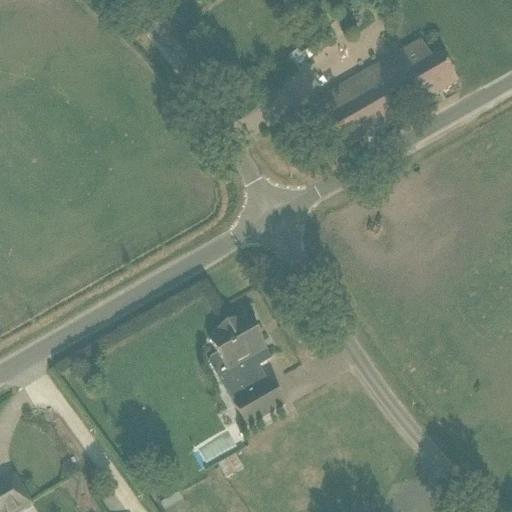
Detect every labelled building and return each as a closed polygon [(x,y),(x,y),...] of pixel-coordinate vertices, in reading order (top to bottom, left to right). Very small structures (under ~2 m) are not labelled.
[(362,0),(376,10),(382,0),(362,0)] [(297,51),(290,57),(297,66),(304,61),(305,63),(334,41),(321,24),(292,46),(297,51)] [(438,54),(431,58),(422,42),(302,111),(330,158),(456,85),(446,69),(449,67),(443,56),(440,57),(438,54)] [(265,353),(258,340),(256,341),(252,334),(254,333),(246,320),(240,324),(239,321),(213,336),(214,338),(208,342),(217,357),(210,361),(209,366),(215,377),(246,432),(285,408),(272,384),(267,387),(257,369),(270,362),(265,353)] [(235,457),(218,467),(226,481),(243,471),(235,457)] [(0,511),(16,511),(27,506),(23,500),(13,482),(0,489),(0,511)] [(164,511),(165,511),(182,503),(175,490),(158,499),(164,511)]
